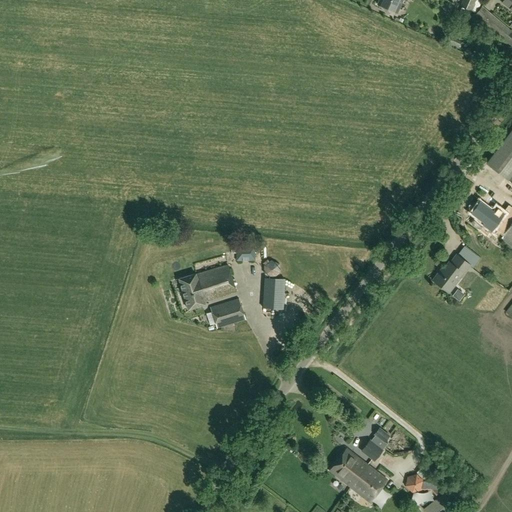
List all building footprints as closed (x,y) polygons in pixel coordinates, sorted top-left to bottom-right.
[(396,13),(402,0),(379,0),(377,4),(396,13)] [(464,0),(462,7),(471,11),(475,0),(464,0)] [(511,0),(504,0),(502,3),(511,10),(511,0)] [(476,16),(498,35),(505,26),(483,7),(476,16)] [(511,31),(505,26),(498,35),(511,46),(511,37),(508,34),(511,31)] [(511,130),(487,164),(511,182),(511,130)] [(494,228),(503,234),(499,239),(511,248),(511,208),(510,207),(504,214),(496,208),(493,213),(480,203),(472,213),(493,229),(494,228)] [(179,230),(179,240),(191,240),(191,231),(179,230)] [(236,246),(237,260),(255,260),(254,246),(236,246)] [(448,292),(468,265),(456,256),(449,264),(448,263),(440,273),(438,272),(432,280),(448,292)] [(274,277),(282,275),(279,263),(271,265),(274,277)] [(204,302),(237,292),(228,264),(179,279),(188,310),(205,305),(204,302)] [(266,279),(264,302),(276,303),(277,298),(282,298),(283,280),(266,279)] [(217,329),(245,320),(239,299),(210,308),(217,329)] [(390,448),(395,441),(379,429),(375,435),(390,448)] [(374,461),(382,450),(370,441),(362,452),(374,461)] [(350,487),(367,465),(346,449),(329,471),(350,487)] [(387,480),(367,465),(350,487),(369,502),(387,480)] [(421,478),(411,477),(408,478),(405,486),(412,493),(420,490),(423,482),(421,478)] [(439,497),(448,508),(454,503),(446,492),(439,497)] [(439,497),(426,506),(429,511),(444,511),(448,510),(439,497)]
